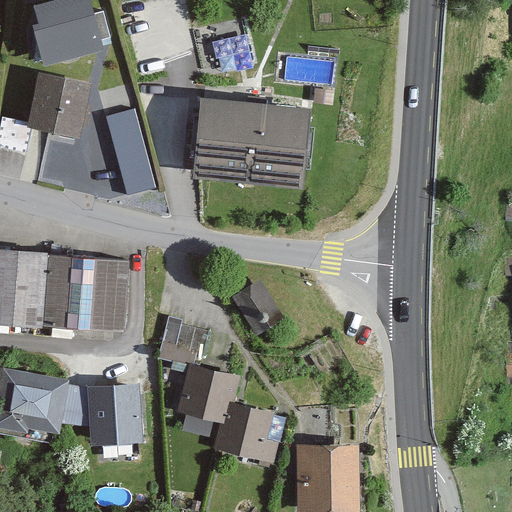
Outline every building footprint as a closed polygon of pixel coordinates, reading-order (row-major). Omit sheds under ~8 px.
[(98,0),(92,2),(91,0),(47,0),(50,9),(42,11),(30,48),(109,26),(101,0),(98,0)] [(38,69),(27,125),(80,136),(91,79),(38,69)] [(310,108),(203,98),(195,174),(303,185),(310,108)] [(136,111),(107,118),(127,197),(156,190),(136,111)] [(129,261),(0,253),(0,330),(125,338),(129,261)] [(248,290),(235,298),(259,335),(284,319),(260,282),(248,290)] [(201,333),(174,325),(167,352),(193,360),(201,333)] [(241,383),(189,367),(174,412),(224,428),(215,453),(271,470),(287,420),(234,404),(241,383)] [(69,383),(3,371),(0,387),(0,436),(53,446),(54,435),(60,436),(61,426),(69,386),(69,383)] [(90,429),(89,389),(69,386),(61,426),(90,429)] [(141,445),(139,387),(89,389),(90,429),(91,447),(141,445)] [(355,511),(358,448),(299,446),(296,511),(355,511)]
